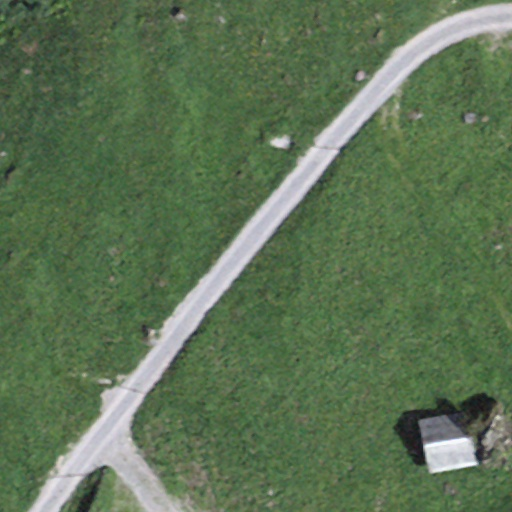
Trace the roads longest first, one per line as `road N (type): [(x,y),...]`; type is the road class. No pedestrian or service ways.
road 1 (track): [(46,511),(195,313),(417,45),(460,21),(511,13)]
road 2 (track): [(396,70),(404,165),(511,318)]
